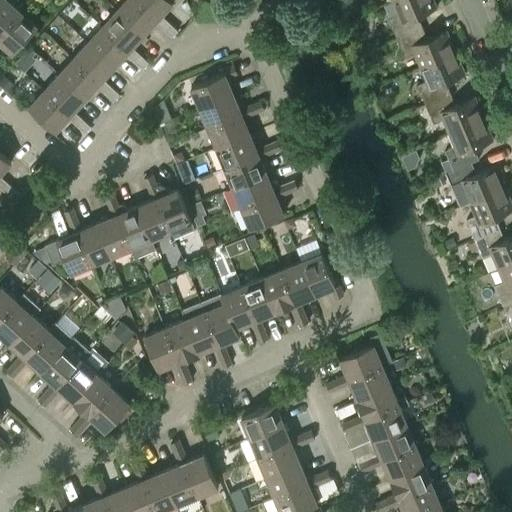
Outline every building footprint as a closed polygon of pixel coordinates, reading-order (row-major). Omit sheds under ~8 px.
[(9,0),(0,0),(0,32),(21,10),(9,0)] [(158,18),(138,0),(125,0),(117,9),(143,34),(155,21),(158,18)] [(138,0),(158,18),(155,21),(163,28),(169,22),(161,14),(173,1),(172,0),(138,0)] [(437,7),(433,0),(393,0),(392,1),(398,14),(389,18),(397,37),(422,27),(418,15),(437,7)] [(132,46),(143,34),(117,9),(102,25),(129,50),(126,53),(134,60),(140,54),(132,46)] [(0,32),(0,40),(13,52),(37,25),(21,10),(0,32)] [(178,30),(169,22),(163,28),(172,36),(178,30)] [(126,53),(129,50),(102,25),(88,41),(114,66),(126,53)] [(422,27),(397,37),(405,57),(415,53),(420,66),(456,51),(446,30),(427,38),(422,27)] [(73,57),(100,82),(97,85),(105,92),(111,86),(103,78),(114,66),(88,41),(73,57)] [(29,47),(26,50),(32,56),(36,53),(29,47)] [(378,59),(374,49),(367,52),(371,62),(378,59)] [(425,103),(450,93),(446,81),(465,73),(456,51),(420,66),(426,80),(417,84),(425,103)] [(149,62),(140,54),(134,60),(143,68),(149,62)] [(100,82),(73,57),(58,73),(85,98),(97,85),(100,82)] [(191,86),(200,107),(233,93),(227,77),(237,73),(234,65),(223,69),(225,72),(191,86)] [(44,89),(71,114),(68,117),(76,124),(82,118),(74,110),(85,98),(58,73),(44,89)] [(0,79),(0,82),(9,90),(15,84),(5,75),(0,79)] [(120,94),(111,86),(105,92),(114,100),(120,94)] [(55,130),(68,117),(71,114),(44,89),(29,106),(55,130)] [(242,113),(243,117),(254,112),(250,104),(240,109),(233,93),(200,107),(208,127),(242,113)] [(450,93),(425,103),(434,123),(443,119),(449,132),(484,117),(474,96),(455,104),(450,93)] [(155,109),(161,124),(173,119),(165,100),(155,109)] [(261,100),(250,104),(254,112),(264,108),(261,100)] [(208,127),(216,146),(250,133),(243,117),(242,113),(208,127)] [(493,139),(484,117),(449,132),(454,146),(445,150),(453,169),(471,162),(479,158),(474,147),(493,139)] [(90,125),(82,118),(76,124),(84,132),(90,125)] [(257,148),(250,133),(216,146),(225,166),(258,152),(257,148)] [(278,140),(267,144),(270,152),(281,148),(278,140)] [(270,152),(267,144),(257,148),(258,152),(225,166),(233,186),(267,172),(260,157),(270,152)] [(0,186),(1,188),(7,182),(0,174),(0,173),(11,161),(0,150),(0,186)] [(174,154),(177,163),(185,159),(181,151),(174,154)] [(446,173),(460,205),(469,202),(505,186),(495,165),(476,173),(471,162),(453,169),(446,173)] [(193,171),(182,176),(185,183),(196,179),(193,171)] [(275,192),(277,196),(287,192),(283,184),(279,186),(278,182),(272,180),(270,181),(267,172),(233,186),(241,206),(275,192)] [(144,177),(148,188),(157,184),(152,174),(144,177)] [(294,179),(283,184),(287,192),(298,188),(294,179)] [(16,190),(7,182),(1,188),(10,196),(16,190)] [(151,238),(171,230),(157,196),(161,195),(157,185),(157,184),(148,188),(153,198),(137,205),(151,238)] [(159,184),(157,185),(161,195),(157,196),(171,230),(174,237),(195,229),(177,188),(167,192),(165,187),(159,184)] [(474,238),(499,228),(495,216),(511,209),(511,203),(505,186),(469,202),(475,215),(466,219),(474,238)] [(189,192),(194,202),(201,198),(197,189),(189,192)] [(104,194),(109,204),(117,201),(112,190),(104,194)] [(284,213),(277,196),(275,192),(241,206),(250,227),(284,213)] [(117,201),(109,204),(113,215),(117,213),(131,246),(135,257),(155,248),(151,238),(137,205),(127,209),(126,206),(121,204),(118,205),(117,201)] [(64,211),(69,221),(77,218),(73,207),(68,209),(64,211)] [(111,255),(131,246),(117,213),(113,215),(97,222),(111,255)] [(206,223),(203,215),(195,219),(198,226),(206,223)] [(294,226),(295,222),(293,217),(285,220),(288,228),(294,226)] [(81,228),(77,218),(69,221),(73,232),(56,239),(44,244),(53,264),(65,259),(70,272),(91,263),(77,230),(81,228)] [(97,222),(81,228),(77,230),(91,263),(111,255),(97,222)] [(499,228),(474,238),(482,258),(492,254),(497,268),(511,261),(511,235),(504,239),(499,228)] [(247,237),(252,249),(260,245),(255,233),(247,237)] [(208,248),(216,244),(213,237),(205,240),(208,248)] [(455,245),(452,237),(443,241),(446,249),(455,245)] [(478,248),(475,240),(467,244),(471,252),(478,248)] [(14,264),(27,250),(19,242),(6,256),(14,264)] [(226,245),(230,257),(238,253),(233,242),(226,245)] [(322,251),(301,260),(315,293),(331,287),(335,297),(343,294),(339,284),(336,285),(322,251)] [(28,271),(36,278),(47,267),(39,259),(28,271)] [(299,300),(315,293),(301,260),(281,268),(295,302),(291,303),(295,314),(303,310),(299,300)] [(511,261),(497,268),(503,281),(494,285),(502,305),(510,302),(511,300),(511,261)] [(291,303),(295,302),(281,268),(261,277),(275,310),(291,303)] [(61,280),(48,269),(37,281),(50,293),(61,280)] [(259,317),(275,310),(261,277),(241,285),(255,318),(259,317)] [(162,294),(172,289),(168,279),(157,284),(162,294)] [(0,319),(17,300),(1,285),(0,285),(0,319)] [(255,318),(241,285),(221,294),(224,302),(225,301),(236,326),(251,320),(255,331),(263,328),(259,317),(255,318)] [(60,293),(64,296),(68,295),(69,290),(65,287),(61,288),(60,293)] [(0,319),(0,333),(9,341),(33,315),(40,307),(24,293),(17,300),(0,319)] [(121,296),(106,303),(103,305),(117,318),(126,307),(121,296)] [(181,309),(185,318),(199,351),(214,345),(219,343),(205,310),(201,301),(181,309)] [(236,327),(236,326),(225,301),(224,302),(205,310),(219,343),(214,345),(219,355),(227,352),(222,341),(240,334),(236,327)] [(85,312),(90,315),(94,311),(94,306),(89,303),(84,307),(85,312)] [(308,321),(303,310),(295,314),(300,325),(308,321)] [(33,315),(9,341),(22,353),(25,356),(49,329),(33,315)] [(183,358),(199,351),(185,318),(165,326),(179,360),(183,358)] [(25,356),(22,353),(14,361),(21,367),(28,359),(41,370),(72,336),(56,322),(49,329),(25,356)] [(135,333),(122,322),(112,333),(125,344),(135,333)] [(179,372),(187,369),(183,358),(179,360),(165,326),(144,335),(158,369),(175,362),(179,372)] [(263,328),(255,331),(259,341),(268,338),(263,328)] [(349,378),(382,364),(392,360),(380,331),(369,336),(372,343),(340,357),(347,374),(349,378)] [(46,390),(53,396),(60,388),(57,385),(89,349),(73,335),(72,336),(41,370),(53,382),(46,390)] [(57,385),(60,388),(73,399),(97,373),(105,364),(89,349),(57,385)] [(227,352),(219,355),(223,366),(231,363),(227,352)] [(404,356),(395,360),(398,368),(407,364),(404,356)] [(21,367),(14,361),(6,370),(10,373),(13,376),(21,367)] [(349,378),(347,374),(337,378),(340,386),(350,382),(357,398),(390,384),(382,364),(349,378)] [(187,369),(179,372),(183,383),(192,379),(187,369)] [(97,373),(73,399),(86,411),(89,414),(113,387),(97,373)] [(340,386),(337,378),(326,383),(328,387),(329,391),(340,386)] [(353,418),(357,426),(367,422),(365,418),(399,404),(397,400),(390,384),(357,398),(363,414),(353,418)] [(89,414),(86,411),(78,420),(84,426),(92,417),(105,430),(130,402),(113,387),(89,414)] [(53,396),(46,390),(38,399),(42,402),(45,405),(53,396)] [(294,390),(283,394),(287,402),(298,398),(294,390)] [(276,407),(287,402),(283,394),(273,398),(275,402),(241,416),(250,436),(283,422),(276,407)] [(365,418),(367,422),(374,438),(407,424),(400,408),(399,404),(365,418)] [(357,426),(353,418),(342,423),(344,426),(346,431),(357,426)] [(84,426),(78,420),(70,428),(74,431),(77,434),(84,426)] [(290,438),(283,422),(250,436),(258,456),(292,442),(290,438)] [(220,438),(214,423),(202,428),(208,443),(220,438)] [(407,424),(374,438),(380,454),(382,458),(415,444),(407,424)] [(311,429),(300,434),(304,442),(314,438),(311,429)] [(300,434),(290,438),(292,442),(258,456),(267,476),(300,462),(293,446),(304,442),(300,434)] [(170,442),(175,453),(183,449),(178,439),(170,442)] [(382,458),(380,454),(370,458),(373,466),(383,462),(390,477),(424,464),(415,444),(382,458)] [(183,449),(175,453),(179,463),(183,462),(197,495),(218,487),(204,453),(187,460),(183,449)] [(230,468),(224,454),(215,458),(220,472),(230,468)] [(131,459),(135,470),(143,466),(139,455),(131,459)] [(373,466),(370,458),(359,462),(361,466),(362,471),(373,466)] [(177,503),(197,495),(183,462),(179,463),(163,470),(177,503)] [(275,496),(308,482),(310,487),(320,482),(317,474),(306,478),(300,462),(267,476),(275,496)] [(387,498),(390,506),(400,502),(399,497),(432,483),(424,464),(390,477),(397,494),(387,498)] [(156,511),(157,511),(143,478),(148,476),(143,466),(135,470),(139,480),(123,487),(134,511),(156,511)] [(327,469),(317,474),(320,482),(331,478),(329,473),(327,469)] [(157,511),(177,503),(163,470),(148,476),(143,478),(157,511)] [(91,475),(95,486),(103,483),(99,472),(91,475)] [(295,511),(317,503),(310,487),(308,482),(275,496),(281,511),(295,511)] [(95,486),(100,497),(103,495),(110,511),(134,511),(123,487),(108,493),(103,483),(95,486)] [(404,511),(419,511),(440,503),(432,483),(399,497),(400,502),(404,511)] [(249,507),(240,487),(229,492),(237,511),(249,507)] [(51,492),(55,503),(63,499),(59,489),(51,492)] [(110,511),(103,495),(100,497),(84,503),(87,511),(110,511)] [(390,506),(387,498),(376,502),(378,506),(379,510),(390,506)] [(63,511),(64,511),(68,510),(63,499),(55,503),(58,511),(63,511)] [(63,511),(87,511),(84,503),(68,510),(64,511),(63,511)] [(443,511),(440,503),(419,511),(443,511)]
